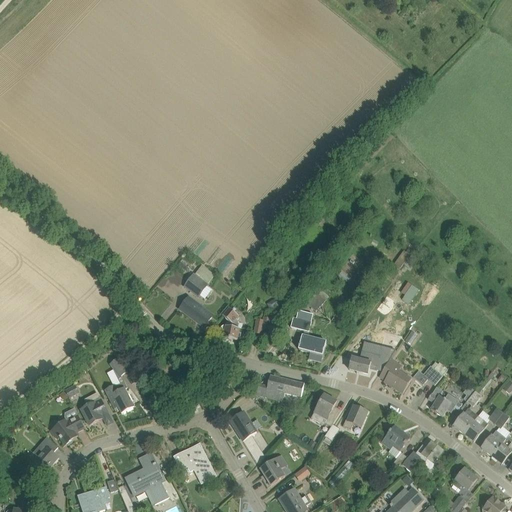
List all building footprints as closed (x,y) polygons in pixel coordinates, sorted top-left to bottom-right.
[(401,269),(410,256),(413,252),(409,249),(406,252),(405,251),(395,265),(401,269)] [(420,256),(416,252),(412,257),(411,257),(404,266),(409,269),(415,260),(417,261),(420,256)] [(194,275),(185,287),(199,298),(215,276),(202,266),(195,276),(194,275)] [(408,283),(402,292),(412,300),(419,290),(408,283)] [(314,296),(307,304),(316,312),(324,304),(314,296)] [(214,316),(190,297),(180,310),(197,322),(198,321),(206,326),(204,328),(205,328),(214,316)] [(267,304),(272,311),(283,304),(279,297),(267,304)] [(221,328),(225,333),(224,338),(238,341),(240,329),(239,329),(240,324),(237,320),(239,319),(238,318),(241,315),(234,309),(233,310),(230,307),(223,314),(225,316),(224,317),(228,323),(221,328)] [(291,328),(304,331),(303,336),(300,350),(311,353),(309,360),(321,364),(323,356),(327,342),(309,338),(310,333),(312,323),(314,316),(299,313),(297,319),(294,319),(291,328)] [(264,321),(257,319),(255,333),(262,335),(264,328),(270,329),(272,319),(264,317),(264,321)] [(373,356),(371,364),(353,359),(350,370),(369,375),(371,369),(377,370),(380,357),(373,356)] [(119,359),(111,365),(120,378),(128,372),(119,359)] [(435,386),(443,377),(448,371),(440,364),(438,366),(436,363),(432,367),(431,367),(426,372),(432,377),(429,381),(435,386)] [(384,383),(403,395),(413,379),(388,364),(380,378),(385,382),(384,383)] [(414,378),(423,386),(429,379),(419,371),(414,378)] [(479,395),(495,376),(492,373),(476,392),(479,395)] [(271,376),(266,398),(283,402),(285,393),(302,397),(305,385),(271,376)] [(105,390),(115,409),(119,407),(122,414),(135,408),(126,390),(128,389),(125,383),(116,387),(115,385),(105,390)] [(66,391),(69,398),(79,393),(76,386),(66,391)] [(262,388),(256,387),(254,395),(260,396),(262,388)] [(443,418),(448,411),(452,413),(459,401),(448,395),(445,401),(440,397),(443,393),(436,388),(432,395),(429,400),(435,405),(431,411),(443,418)] [(476,392),(468,402),(474,407),(482,397),(479,395),(476,392)] [(323,422),(332,427),(333,428),(334,425),(341,413),(334,409),(338,402),(325,395),(312,419),(322,425),(323,422)] [(80,409),(90,427),(104,419),(103,418),(109,414),(101,399),(95,402),(94,401),(80,409)] [(368,413),(355,407),(349,421),(346,419),(343,427),(350,429),(352,424),(362,428),(368,413)] [(489,420),(495,425),(504,414),(498,409),(489,420)] [(469,410),(455,427),(462,433),(477,416),(469,410)] [(231,422),(239,434),(259,467),(266,458),(252,437),(257,434),(244,413),(231,422)] [(504,414),(495,425),(501,430),(510,419),(504,414)] [(76,434),(85,429),(77,415),(66,421),(65,420),(51,431),(58,439),(59,438),(66,446),(78,437),(76,434)] [(477,416),(462,433),(475,443),(489,426),(477,416)] [(339,429),(334,425),(333,428),(332,427),(325,437),(327,438),(333,442),(340,429),(339,429)] [(400,453),(411,439),(395,427),(385,442),(394,449),(400,453)] [(497,432),(495,434),(482,449),(492,457),(502,444),(506,439),(497,432)] [(32,463),(44,474),(53,464),(54,465),(59,458),(54,454),(59,448),(47,438),(42,444),(46,447),(32,463)] [(308,447),(314,451),(318,445),(312,441),(308,447)] [(428,450),(423,446),(418,453),(423,457),(425,455),(435,464),(444,452),(433,444),(428,450)] [(502,444),(492,457),(502,465),(511,453),(511,444),(508,449),(502,444)] [(183,475),(194,470),(202,485),(217,477),(201,446),(192,451),(191,449),(174,458),(183,475)] [(403,453),(393,466),(399,471),(401,468),(405,463),(409,458),(403,453)] [(411,468),(419,457),(417,455),(414,453),(409,458),(405,463),(411,468)] [(261,470),(271,487),(285,478),(281,470),(287,467),(280,457),(261,470)] [(144,469),(126,478),(135,498),(152,489),(159,503),(170,498),(163,484),(166,482),(157,463),(144,469)] [(123,477),(142,469),(141,465),(122,474),(123,477)] [(295,474),(301,482),(311,475),(305,467),(295,474)] [(464,498),(478,480),(465,470),(453,485),(461,491),(459,494),(460,494),(464,498)] [(407,477),(403,481),(409,488),(413,483),(407,477)] [(115,481),(108,482),(111,493),(119,491),(115,481)] [(136,511),(124,486),(119,489),(129,511),(136,511)] [(109,498),(110,497),(107,488),(97,491),(98,494),(93,495),(92,493),(78,497),(83,511),(100,511),(108,510),(106,505),(110,503),(109,498)] [(406,489),(400,495),(391,503),(394,507),(394,506),(399,511),(413,511),(425,501),(413,488),(409,492),(406,489)] [(308,511),(309,511),(295,490),(280,500),(287,511),(308,511)] [(454,511),(459,511),(467,503),(461,498),(451,509),(454,511)] [(506,511),(505,503),(501,504),(493,498),(488,505),(484,505),(484,511),(506,511)] [(11,511),(29,511),(30,503),(22,502),(21,510),(14,509),(13,511),(12,511),(11,511)]
